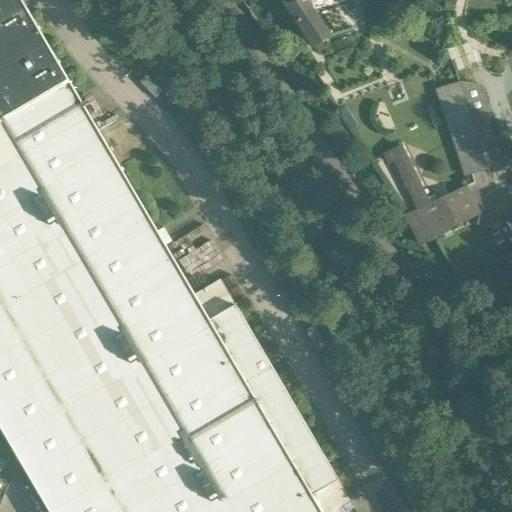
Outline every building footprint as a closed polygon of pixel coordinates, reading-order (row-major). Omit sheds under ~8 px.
[(0,0),(0,120),(67,81),(19,0),(0,0)] [(467,44),(448,50),(453,65),(473,58),(467,44)] [(0,120),(0,430),(48,511),(320,511),(311,497),(208,320),(67,81),(0,120)] [(480,87),(459,83),(472,123),(472,124),(488,120),(491,119),(480,87)] [(488,120),(472,124),(477,140),(481,151),(496,147),(488,120)] [(472,123),(457,129),(462,145),(477,140),(472,124),(472,123)] [(477,140),(462,145),(472,175),(486,170),(481,151),(477,140)] [(396,143),(378,151),(407,210),(424,202),(396,143)] [(496,147),(481,151),(486,170),(488,175),(503,170),(496,147)] [(464,188),(419,209),(430,232),(475,210),(464,188)] [(511,236),(505,220),(475,216),(474,228),(495,231),(487,234),(493,248),(511,238),(511,236)] [(337,481),(234,305),(208,320),(311,497),(337,481)]
